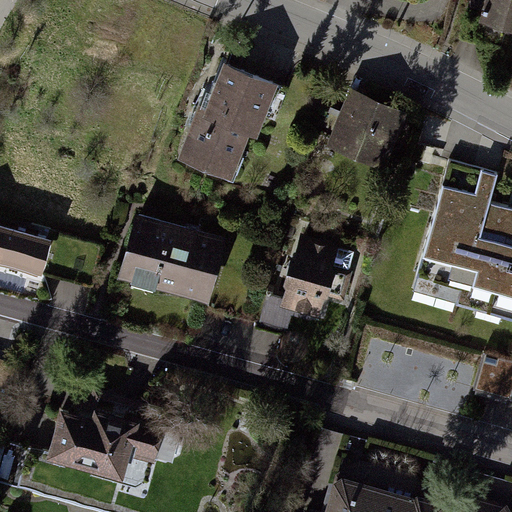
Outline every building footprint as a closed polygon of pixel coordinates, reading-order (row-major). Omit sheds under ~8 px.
[(511,0),(470,0),(469,5),(480,7),(476,22),(511,30),(511,0)] [(196,108),(177,158),(230,178),(247,133),(255,136),(275,83),(222,63),(204,111),(196,108)] [(349,90),(328,144),(384,166),(405,112),(349,90)] [(473,186),(440,177),(410,280),(511,309),(511,206),(485,198),(494,169),(479,165),(473,186)] [(134,212),(116,275),(206,300),(224,237),(134,212)] [(338,244),(301,234),(294,257),(290,256),(282,283),(286,284),(280,305),(318,316),(324,294),(343,299),(352,271),(332,265),(338,244)] [(0,414),(15,357),(0,353),(0,414)] [(501,365),(486,361),(477,391),(511,401),(511,359),(503,357),(501,365)] [(53,411),(38,460),(128,487),(139,483),(146,463),(151,464),(161,425),(151,423),(155,410),(89,390),(85,404),(66,399),(62,413),(53,411)] [(358,460),(333,473),(321,511),(508,511),(504,504),(447,488),(443,491),(420,485),(416,478),(358,460)]
